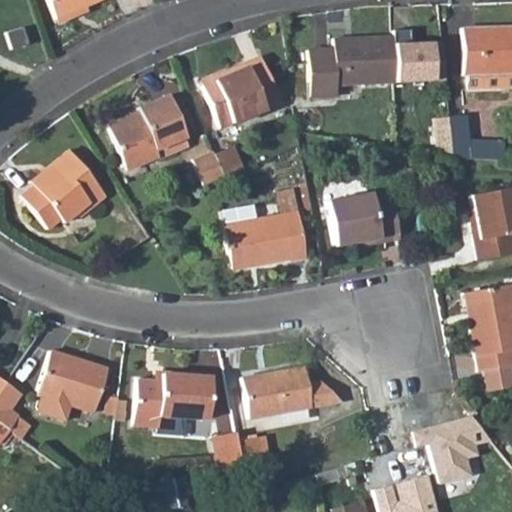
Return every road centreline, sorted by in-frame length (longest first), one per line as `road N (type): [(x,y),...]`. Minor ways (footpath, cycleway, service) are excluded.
road 1 (residential): [(0,264),(127,311),(213,320),(355,311),(395,340)]
road 2 (residential): [(259,0),(161,31),(47,95),(0,135)]
